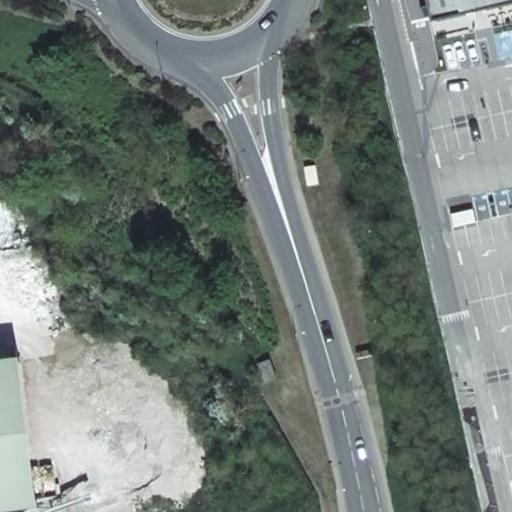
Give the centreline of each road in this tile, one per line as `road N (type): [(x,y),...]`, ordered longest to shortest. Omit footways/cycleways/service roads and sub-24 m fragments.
road 1 (unclassified): [(373,511),(278,189)]
road 2 (unclassified): [(201,63),(278,189)]
road 3 (unclassified): [(278,189),(262,47)]
